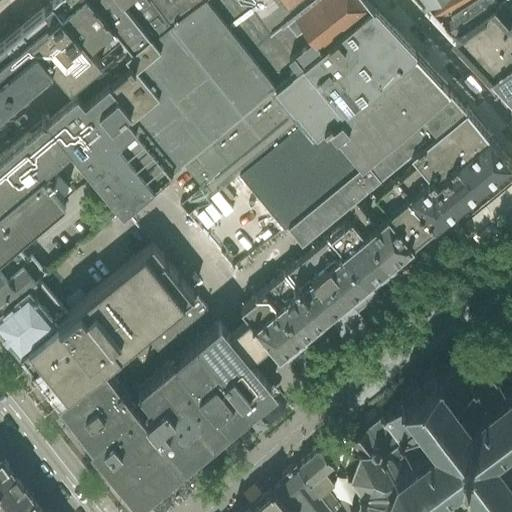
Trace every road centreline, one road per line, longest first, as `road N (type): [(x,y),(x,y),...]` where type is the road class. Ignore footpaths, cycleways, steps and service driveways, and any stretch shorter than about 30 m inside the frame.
road 1 (unknown): [(131,379),(364,193)]
road 2 (unclassified): [(314,414),(201,511)]
road 3 (tertiary): [(0,409),(83,511)]
